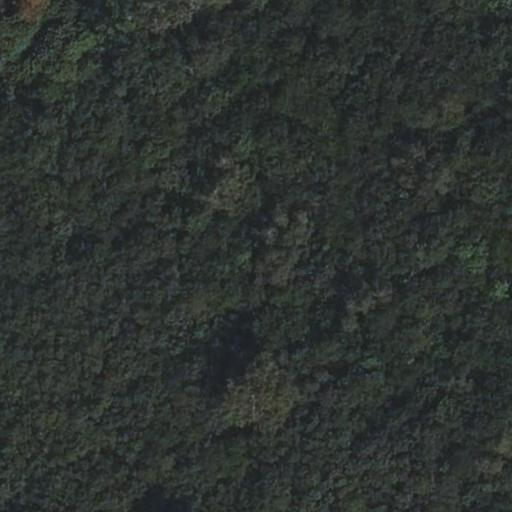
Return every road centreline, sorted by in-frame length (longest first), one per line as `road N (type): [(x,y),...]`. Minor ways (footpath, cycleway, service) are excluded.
road 1 (track): [(78,0),(274,511)]
road 2 (track): [(0,127),(211,0)]
